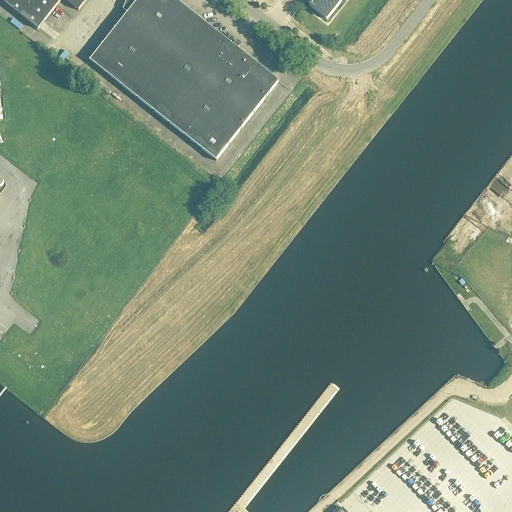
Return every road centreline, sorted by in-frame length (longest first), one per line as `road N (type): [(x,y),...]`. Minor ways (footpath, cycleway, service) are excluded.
road 1 (unknown): [(511,387),(447,390),(317,511)]
road 2 (unclassified): [(240,0),(315,61),(344,71),(377,61),(428,0)]
road 3 (unknown): [(0,289),(19,206),(0,158)]
